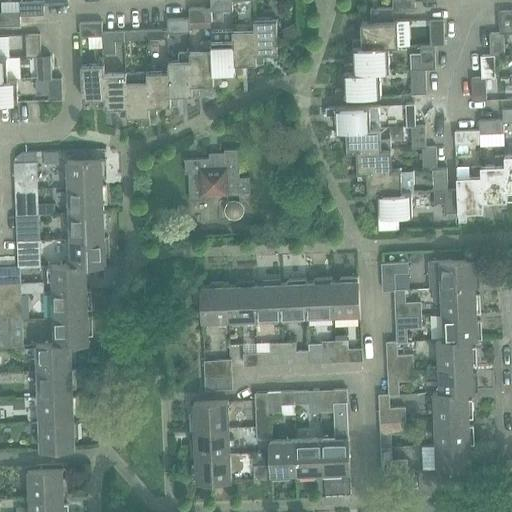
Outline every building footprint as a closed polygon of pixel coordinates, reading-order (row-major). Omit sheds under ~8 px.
[(210,0),(211,7),(211,11),(232,10),(232,0),(210,0)] [(392,0),(393,8),(394,8),(394,12),(416,11),(416,1),(415,0),(392,0)] [(20,2),(20,12),(21,16),(45,15),(44,5),(44,1),(20,2)] [(189,8),(189,18),(189,23),(211,22),(211,11),(211,7),(189,8)] [(371,9),(371,22),(394,21),(394,12),(394,8),(393,8),(371,9)] [(511,10),(499,11),(500,33),(504,33),(511,32),(511,10)] [(0,12),(0,26),(21,26),(21,16),(20,12),(0,12)] [(168,19),(168,29),(168,33),(190,32),(189,18),(168,19)] [(258,30),(256,30),(257,64),(264,64),(264,54),(279,53),(278,19),(258,20),(258,30)] [(430,20),(431,45),(435,45),(445,45),(444,19),(430,20)] [(353,40),(353,48),(399,46),(398,21),(394,21),(362,23),(362,40),(353,40)] [(81,36),(102,35),(103,35),(103,32),(103,22),(80,23),(81,36)] [(168,29),(146,30),(147,39),(168,37),(168,33),(168,29)] [(146,30),(124,31),(124,40),(147,39),(146,30)] [(212,41),(212,50),(213,50),(214,85),(221,85),(221,74),(236,74),(234,40),(233,41),(233,31),(233,30),(212,31),(212,41)] [(256,30),(233,31),(233,41),(234,40),(236,74),(243,74),(242,64),(257,64),(256,30)] [(103,35),(102,35),(103,53),(116,52),(115,40),(124,40),(124,31),(103,32),(103,35)] [(490,33),(491,55),(495,54),(504,54),(504,33),(500,33),(490,33)] [(41,35),(26,35),(27,58),(37,58),(37,57),(41,57),(41,35)] [(422,45),(423,69),(426,69),(426,70),(436,70),(435,45),(431,45),(422,45)] [(344,65),(344,72),(380,71),(390,70),(389,47),(353,48),(354,64),(344,65)] [(190,52),(190,61),(192,61),(193,95),(200,95),(200,85),(214,85),(213,50),(212,50),(190,52)] [(170,61),(170,71),(171,71),(172,105),(179,105),(178,95),(193,95),(192,61),(190,61),(190,52),(179,52),(179,61),(170,61)] [(481,55),(482,77),(486,77),(496,76),(495,54),(491,55),(481,55)] [(51,56),(41,57),(37,57),(37,58),(38,80),(48,79),(47,79),(52,79),(52,78),(51,56)] [(0,81),(8,81),(8,80),(8,59),(0,59),(0,81)] [(98,108),(105,108),(104,73),(105,73),(105,64),(82,65),(83,99),(98,99),(98,108)] [(423,69),(411,69),(412,94),(427,94),(426,70),(426,69),(423,69)] [(126,82),(128,116),(142,116),(142,126),(150,125),(150,116),(149,116),(148,82),(147,82),(147,71),(127,72),(127,82),(126,82)] [(147,71),(147,82),(148,82),(149,116),(150,116),(157,116),(157,106),(172,105),(171,71),(170,71),(147,71)] [(380,71),(344,72),(345,89),(335,89),(336,97),(381,95),(380,71)] [(120,117),(128,116),(126,82),(127,82),(127,72),(105,73),(104,73),(105,108),(120,107),(120,117)] [(486,77),(482,77),(472,77),(473,101),(487,100),(486,77)] [(47,79),(48,79),(48,100),(63,100),(62,78),(52,78),(52,79),(47,79)] [(8,81),(0,81),(0,102),(19,101),(18,80),(8,80),(8,81)] [(407,126),(412,126),(416,125),(415,104),(406,105),(407,126)] [(336,115),(337,129),(380,127),(380,106),(327,107),(327,116),(336,115)] [(511,108),(503,109),(503,119),(503,124),(511,123),(511,108)] [(479,120),(479,130),(480,130),(480,135),(481,135),(504,134),(503,124),(503,119),(479,120)] [(413,148),(423,148),(423,147),(427,147),(426,125),(416,125),(412,126),(413,148)] [(347,137),(347,150),(392,149),(392,139),(382,139),(381,127),(380,127),(337,129),(337,137),(347,137)] [(480,130),(479,130),(456,131),(456,145),(481,144),(481,135),(480,135),(480,130)] [(424,169),(435,169),(438,169),(437,168),(437,147),(427,147),(423,147),(423,148),(424,169)] [(228,157),(191,158),(185,158),(185,174),(189,173),(190,201),(207,200),(207,194),(250,193),(250,177),(240,178),(239,149),(228,149),(228,157)] [(357,158),(358,171),(392,170),(392,149),(347,150),(348,159),(357,158)] [(106,159),(67,161),(68,187),(103,186),(103,185),(103,177),(106,177),(106,159)] [(15,163),(15,176),(28,175),(28,162),(15,163)] [(482,166),(482,175),(484,211),(491,211),(491,201),(507,201),(505,165),(482,166)] [(438,169),(435,169),(435,179),(435,191),(445,190),(448,190),(447,168),(438,168),(438,169)] [(368,180),(368,193),(412,191),(412,184),(402,185),(402,169),(392,170),(358,171),(358,180),(368,180)] [(458,189),(459,212),(459,222),(467,222),(467,212),(484,211),(482,175),(457,176),(458,189)] [(68,187),(70,213),(104,212),(104,211),(104,203),(107,203),(107,185),(103,185),(103,186),(68,187)] [(446,213),(459,212),(458,189),(448,190),(445,190),(435,191),(436,203),(445,202),(446,213)] [(412,191),(368,193),(369,201),(378,201),(379,216),(413,215),(412,191)] [(32,204),(24,209),(31,220),(39,215),(38,204),(32,204)] [(31,220),(24,209),(17,214),(17,225),(24,225),(31,220)] [(104,212),(70,213),(71,239),(105,238),(105,237),(105,229),(109,229),(108,211),(104,211),(104,212)] [(71,239),(72,265),(72,266),(91,265),(107,264),(107,262),(106,262),(106,255),(110,255),(109,237),(105,237),(105,238),(71,239)] [(27,255),(28,268),(41,267),(40,255),(27,255)] [(476,269),(475,260),(429,262),(430,288),(476,286),(479,286),(479,269),(476,269)] [(383,291),(395,290),(395,276),(409,275),(408,262),(382,264),(383,291)] [(87,282),(91,282),(90,266),(91,266),(91,265),(72,266),(72,265),(51,266),(52,292),(88,291),(88,290),(87,282)] [(0,267),(0,285),(21,285),(21,267),(0,267)] [(341,281),(334,281),(335,316),(361,315),(359,276),(341,277),(341,281)] [(316,282),(307,282),(308,317),(335,316),(334,281),(333,277),(315,278),(316,282)] [(289,283),(281,283),(283,318),(308,317),(307,282),(307,279),(289,279),(289,283)] [(263,284),(255,284),(257,319),(283,318),(281,283),(281,280),(263,280),(263,284)] [(237,285),(229,285),(230,320),(257,319),(255,284),(255,281),(237,282),(237,285)] [(230,320),(229,285),(229,282),(211,283),(211,286),(202,287),(203,321),(230,320)] [(21,285),(0,285),(0,301),(22,301),(21,285)] [(477,295),(476,286),(430,288),(430,289),(434,288),(435,301),(442,301),(442,314),(477,312),(481,312),(480,295),(477,295)] [(52,292),(53,318),(89,317),(89,316),(88,308),(92,308),(91,290),(88,290),(88,291),(52,292)] [(395,290),(396,316),(422,315),(421,303),(406,303),(405,290),(395,290)] [(478,321),(477,312),(442,314),(443,340),(473,339),(482,339),(481,321),(478,321)] [(396,316),(397,342),(408,341),(407,328),(422,328),(422,315),(396,316)] [(54,345),(75,344),(90,343),(90,341),(89,334),(93,334),(92,316),(89,316),(89,317),(53,318),(54,345)] [(0,329),(0,346),(23,346),(23,329),(0,329)] [(443,340),(438,340),(439,366),(474,365),(477,365),(477,347),(473,347),(473,339),(443,340)] [(387,342),(388,369),(414,368),(413,355),(398,356),(397,342),(387,342)] [(75,344),(54,345),(37,345),(38,371),(72,370),(72,369),(72,361),(76,361),(75,345),(75,344)] [(349,349),(349,361),(363,361),(362,348),(349,349)] [(323,350),(310,351),(310,363),(324,362),(323,350)] [(310,363),(310,351),(297,351),(297,363),(310,363)] [(271,352),(257,353),(258,365),(272,364),(271,352)] [(258,365),(257,353),(244,353),(245,366),(258,365)] [(205,361),(206,379),(232,379),(232,360),(205,361)] [(474,374),(474,365),(439,366),(440,392),(469,391),(478,391),(478,374),(474,374)] [(388,369),(389,394),(400,394),(400,381),(414,380),(414,368),(388,369)] [(72,370),(38,371),(39,397),(73,396),(73,395),(73,387),(77,387),(76,369),(72,369),(72,370)] [(232,379),(206,379),(206,390),(232,390),(232,379)] [(347,389),(334,390),(334,402),(348,401),(347,389)] [(295,403),(295,391),(281,392),(282,404),(295,403)] [(308,391),(295,391),(295,403),(309,403),(308,391)] [(440,392),(434,392),(435,419),(470,417),(473,417),(472,399),(469,400),(469,391),(440,392)] [(256,393),(258,427),(270,427),(269,392),(256,393)] [(380,395),(381,421),(406,420),(405,407),(390,408),(389,394),(380,395)] [(73,396),(39,397),(40,423),(74,422),(74,421),(74,413),(78,413),(77,395),(73,395),(73,396)] [(194,410),(190,410),(191,428),(195,428),(195,431),(230,429),(229,401),(194,402),(194,410)] [(470,426),(470,417),(435,419),(436,445),(471,443),(474,443),(473,425),(470,426)] [(381,421),(382,447),(392,446),(391,433),(406,432),(406,420),(381,421)] [(74,422),(40,423),(41,450),(76,448),(76,446),(75,446),(75,439),(79,439),(78,421),(74,421),(74,422)] [(270,427),(258,427),(258,440),(271,439),(270,427)] [(195,437),(192,437),(192,455),(196,455),(196,456),(231,455),(230,429),(195,431),(195,437)] [(351,472),(349,437),(323,438),(324,473),(324,477),(342,476),(342,472),(351,472)] [(324,473),(323,438),(296,439),(298,474),(298,478),(316,477),(316,473),(324,473)] [(298,474),(296,439),(270,441),(271,455),(272,479),(290,478),(289,474),(298,474)] [(471,452),(471,443),(436,445),(437,471),(475,470),(475,452),(471,452)] [(392,446),(382,447),(383,473),(408,472),(408,460),(392,460),(392,446)] [(231,455),(196,456),(196,464),(193,464),(194,482),(232,480),(231,455)] [(254,466),(255,480),(267,479),(266,465),(254,466)] [(64,478),(63,469),(28,470),(29,490),(29,497),(64,496),(68,496),(67,478),(64,478)] [(65,504),(64,496),(29,497),(30,511),(68,511),(68,504),(65,504)]
